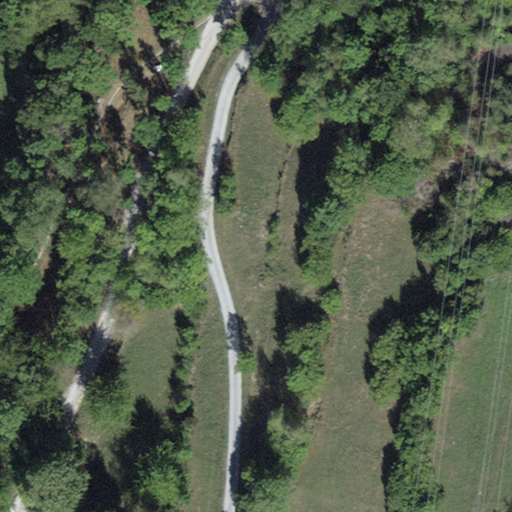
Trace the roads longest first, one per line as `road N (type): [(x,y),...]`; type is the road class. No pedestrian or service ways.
road 1 (track): [(12,511),(102,318),(162,123),(213,26)]
road 2 (track): [(261,0),(219,108),(217,253),(238,384),(223,511)]
